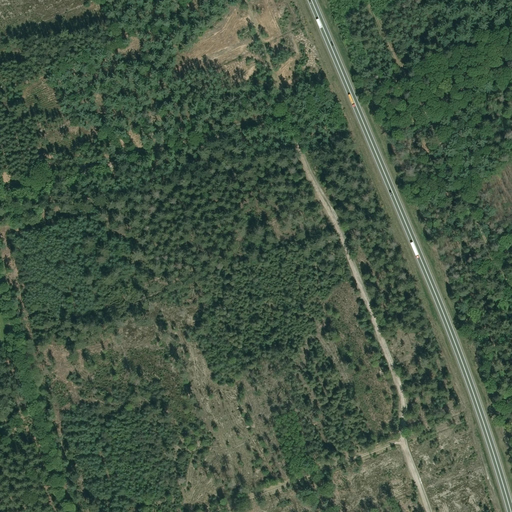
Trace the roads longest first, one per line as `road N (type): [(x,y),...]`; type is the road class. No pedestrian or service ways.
road 1 (track): [(0,193),(286,120),(400,394),(401,444),(427,511)]
road 2 (trunk): [(510,511),(439,302),(312,0)]
road 3 (track): [(405,78),(511,290)]
road 4 (track): [(0,290),(66,511)]
road 5 (track): [(219,511),(406,443)]
road 6 (track): [(511,20),(405,78)]
